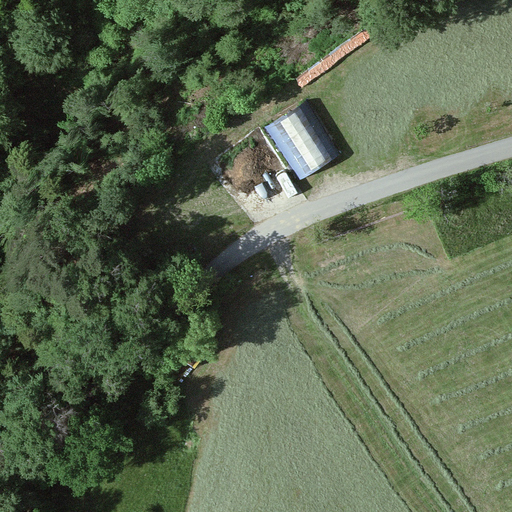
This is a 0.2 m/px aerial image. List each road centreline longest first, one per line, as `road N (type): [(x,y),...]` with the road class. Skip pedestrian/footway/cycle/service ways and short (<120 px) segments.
road 1 (unclassified): [(0,476),(248,243),(389,184),(511,147)]
road 2 (track): [(438,511),(315,329),(270,230)]
